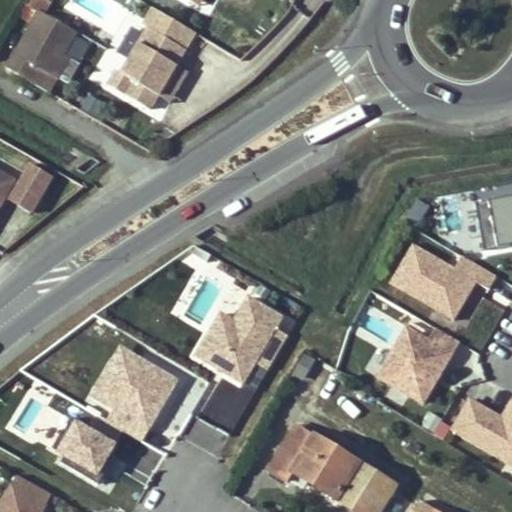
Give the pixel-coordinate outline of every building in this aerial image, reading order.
[(51,12),(54,0),(32,0),(31,6),(51,12)] [(205,0),(198,0),(194,6),(198,9),(205,0)] [(8,69),(31,82),(39,67),(52,75),(64,53),(77,31),(41,11),(8,69)] [(122,77),(134,84),(126,99),(154,114),(172,80),(167,77),(172,68),(177,71),(188,52),(148,30),(122,77)] [(73,58),(64,53),(52,75),(61,79),(73,58)] [(172,80),(177,71),(172,68),(167,77),(172,80)] [(81,109),(97,116),(104,102),(88,95),(81,109)] [(22,185),(0,172),(0,209),(6,213),(22,185)] [(511,244),(511,195),(476,202),(484,249),(511,244)] [(455,268),(413,244),(390,284),(455,321),(477,282),(489,289),(498,275),(462,255),(455,268)] [(284,316),(248,295),(234,319),(219,310),(193,356),(243,384),(255,364),(269,371),(289,335),(277,328),(284,316)] [(429,338),(406,325),(375,378),(423,405),(460,341),(435,327),(429,338)] [(144,439),(180,380),(122,345),(86,405),(144,439)] [(470,397),(450,431),(511,466),(511,397),(511,398),(501,416),(470,397)] [(194,415),(182,434),(219,457),(231,438),(194,415)] [(76,419),(56,451),(64,456),(61,462),(97,484),(114,456),(110,454),(123,432),(97,416),(90,428),(76,419)] [(297,425),(269,471),(287,482),(293,473),(355,511),(377,511),(394,485),(297,425)] [(99,484),(110,490),(127,463),(115,456),(99,484)] [(0,502),(0,511),(42,511),(52,494),(16,474),(0,502)] [(436,511),(421,502),(417,507),(414,504),(417,499),(412,496),(409,501),(396,494),(391,502),(408,511),(407,511),(436,511)]
